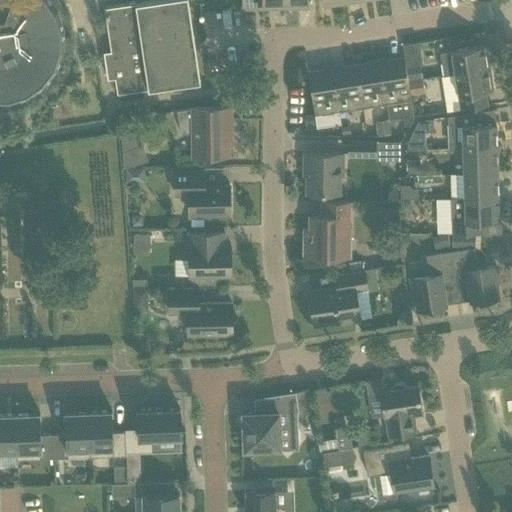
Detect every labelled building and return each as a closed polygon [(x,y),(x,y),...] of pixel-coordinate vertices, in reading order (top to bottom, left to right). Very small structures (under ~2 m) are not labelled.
[(0,102),(9,103),(28,97),(45,85),(57,69),(63,50),(63,29),(57,10),(56,10),(49,0),(38,0),(22,15),(11,7),(12,4),(11,3),(4,24),(0,24),(0,102)] [(105,59),(106,71),(107,78),(115,77),(117,93),(200,81),(199,77),(198,77),(196,59),(196,58),(196,57),(195,57),(193,38),(193,37),(192,37),(190,19),(190,17),(186,0),(151,0),(104,7),(112,58),(105,59)] [(242,0),(242,9),(264,9),(264,0),(242,0)] [(264,0),(264,9),(286,8),(286,0),(264,0)] [(286,0),(286,8),(308,8),(308,0),(286,0)] [(455,73),(489,68),(486,45),(440,52),(443,75),(455,73)] [(380,61),(387,104),(411,100),(404,57),(380,61)] [(387,104),(380,61),(356,65),(363,108),(387,104)] [(420,63),(406,66),(407,68),(409,81),(422,79),(420,66),(420,63)] [(363,108),(356,65),(332,68),(339,111),(363,108)] [(339,111),(332,68),(308,72),(315,115),(317,127),(341,123),(339,111)] [(459,96),(493,91),(489,68),(455,73),(459,96)] [(411,95),(425,93),(423,79),(409,82),(411,95)] [(193,155),(229,155),(229,137),(223,137),(223,124),(227,124),(227,126),(228,126),(228,124),(231,124),(231,107),(192,108),(177,110),(180,133),(192,133),(193,155)] [(496,147),(496,146),(496,123),(495,123),(494,109),(490,109),(448,116),(449,148),(463,148),(496,147)] [(305,114),(305,125),(314,125),(314,114),(305,114)] [(407,149),(424,149),(423,130),(430,130),(429,119),(418,121),(412,133),(407,142),(407,149)] [(390,134),(389,121),(376,122),(377,135),(390,134)] [(350,125),(341,126),(342,135),(351,134),(350,125)] [(376,155),(376,141),(348,141),(347,155),(376,155)] [(400,141),(393,141),(376,141),(376,155),(376,160),(400,160),(400,141)] [(123,168),(131,165),(132,167),(148,162),(143,145),(139,147),(127,150),(122,152),(123,168)] [(463,148),(464,173),(497,172),(496,147),(463,148)] [(343,153),(304,152),(304,168),(307,169),(307,192),(339,192),(339,175),(342,175),(343,153)] [(407,174),(420,173),(420,159),(407,159),(407,174)] [(126,169),(126,183),(145,183),(145,169),(126,169)] [(210,212),(230,212),(229,184),(204,184),(204,171),(174,172),(174,194),(189,194),(189,215),(210,215),(210,212)] [(451,198),(498,197),(497,172),(464,173),(464,197),(451,198)] [(400,186),(400,199),(418,199),(418,189),(412,189),(409,185),(400,186)] [(398,188),(391,188),(387,193),(387,199),(398,199),(398,188)] [(480,221),(499,220),(498,197),(451,198),(451,219),(450,219),(450,233),(452,233),(475,234),(480,234),(480,221)] [(358,201),(349,200),(322,200),(322,215),(310,214),(310,238),(305,238),(304,256),(342,256),(342,239),(349,239),(349,215),(358,215),(358,201)] [(400,211),(411,211),(411,200),(400,200),(400,211)] [(132,216),(132,225),(142,225),(142,216),(132,216)] [(133,231),(132,251),(147,251),(148,232),(133,231)] [(189,275),(231,274),(230,244),(225,244),(224,231),(189,232),(189,245),(189,275)] [(452,247),(475,247),(475,234),(452,233),(452,247)] [(448,245),(445,235),(433,238),(435,249),(448,245)] [(450,251),(458,302),(460,301),(470,299),(470,300),(471,300),(471,302),(499,297),(496,282),(498,282),(496,265),(475,268),(474,264),(476,261),(474,247),(450,251)] [(413,295),(416,294),(418,310),(446,306),(445,304),(446,303),(456,301),(456,302),(458,302),(450,251),(426,255),(428,268),(431,270),(432,275),(410,278),(413,295)] [(336,323),(360,319),(355,290),(367,288),(364,270),(335,274),(337,286),(309,290),(314,323),(336,320),(336,323)] [(147,279),(132,279),(133,287),(147,287),(147,279)] [(133,287),(133,305),(140,305),(148,298),(148,287),(147,287),(133,287)] [(187,335),(188,335),(232,334),(231,302),(199,302),(199,287),(169,288),(169,313),(187,313),(187,335)] [(388,436),(416,431),(413,411),(422,409),(418,385),(406,386),(402,382),(394,384),(392,388),(367,392),(371,417),(385,415),(388,436)] [(291,425),(291,412),(298,411),(295,391),(254,398),(255,412),(243,412),(244,448),(280,447),(279,425),(291,425)] [(181,436),(180,408),(138,410),(138,428),(125,428),(126,452),(153,451),(152,437),(181,436)] [(54,458),(90,456),(88,411),(65,412),(65,433),(53,433),(54,458)] [(88,411),(90,456),(126,455),(125,431),(112,431),(112,411),(88,411)] [(40,413),(16,414),(17,451),(17,459),(54,458),(53,433),(40,434),(40,413)] [(0,451),(17,451),(16,414),(0,414),(0,451)] [(338,449),(338,448),(351,446),(347,424),(334,426),(336,438),(318,441),(320,452),(338,449)] [(394,492),(408,490),(409,494),(419,492),(419,488),(434,486),(429,455),(411,457),(408,444),(363,451),(367,474),(391,471),(394,492)] [(341,464),(353,461),(351,448),(339,450),(341,464)] [(141,471),(126,471),(127,482),(134,482),(141,482),(141,471)] [(134,482),(134,511),(179,511),(179,493),(158,493),(158,481),(141,482),(134,482)] [(287,511),(287,509),(275,504),(275,490),(246,491),(246,507),(245,507),(245,509),(246,509),(246,511),(287,511)]
